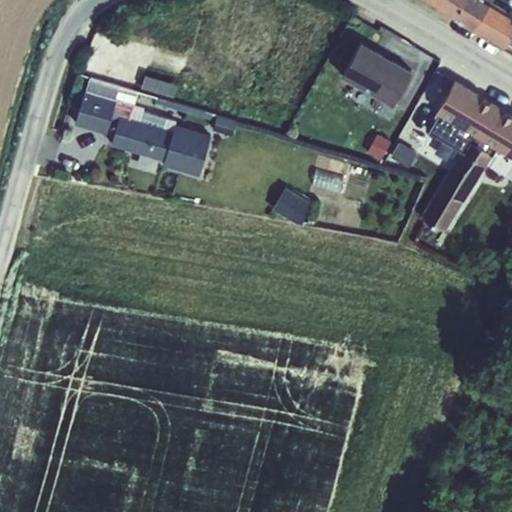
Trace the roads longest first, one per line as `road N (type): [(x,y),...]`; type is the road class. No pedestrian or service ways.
road 1 (tertiary): [(90,0),(66,9),(0,202)]
road 2 (tertiary): [(511,87),(375,0)]
